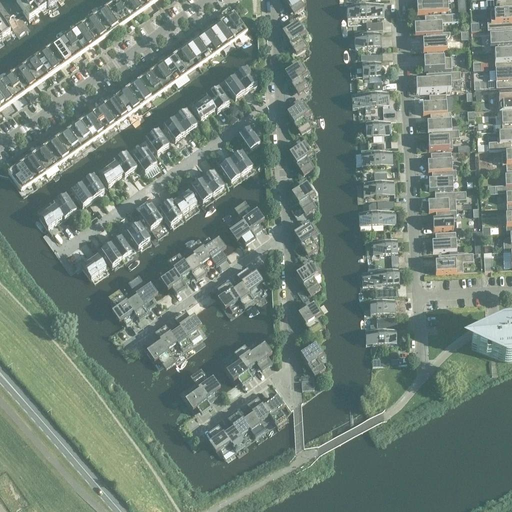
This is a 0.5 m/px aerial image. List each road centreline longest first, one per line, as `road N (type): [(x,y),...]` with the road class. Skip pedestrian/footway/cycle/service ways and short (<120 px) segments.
road 1 (residential): [(416,296),(400,0)]
road 2 (residential): [(64,251),(278,104)]
road 3 (residential): [(214,0),(0,146)]
road 4 (residential): [(195,435),(295,367),(286,240)]
road 5 (residential): [(132,346),(286,240)]
road 6 (secondary): [(119,511),(0,374)]
road 7 (residential): [(286,240),(278,104)]
